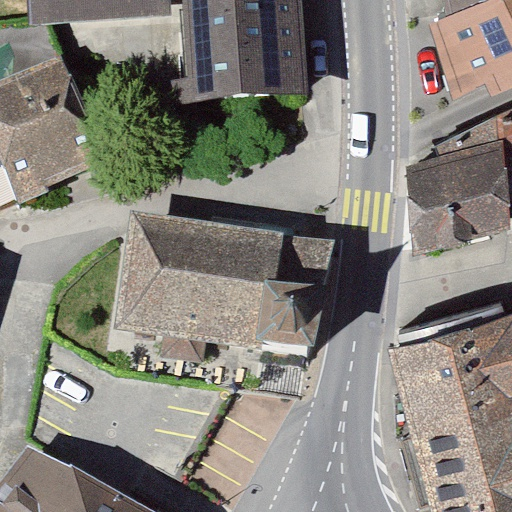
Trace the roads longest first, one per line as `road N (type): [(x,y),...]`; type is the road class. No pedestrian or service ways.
road 1 (residential): [(0,243),(29,245),(124,198),(368,174)]
road 2 (tertiary): [(340,511),(368,174)]
road 3 (tertiary): [(368,174),(358,0)]
